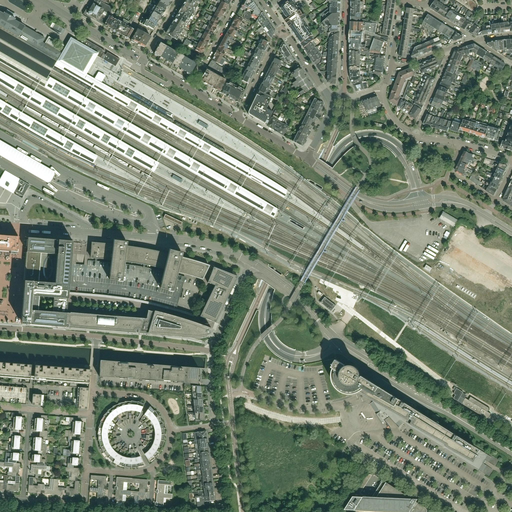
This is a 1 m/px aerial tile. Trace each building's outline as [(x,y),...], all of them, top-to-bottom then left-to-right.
[(110,15),(113,9),(112,9),(113,9),(97,0),(94,0),(90,9),(87,7),(83,14),(103,26),(109,16),(110,15)] [(197,6),(187,0),(186,0),(184,4),(184,5),(184,6),(183,7),(193,13),(194,12),(197,6)] [(228,6),(217,0),(213,0),(216,2),(220,4),(219,6),(225,10),(228,6)] [(251,15),(256,5),(252,0),(244,0),(237,15),(236,16),(242,19),(243,18),(248,21),(249,18),(251,15)] [(290,0),(288,2),(288,1),(286,3),(280,7),(280,8),(282,10),(282,11),(284,13),(283,13),(284,13),(286,16),(288,19),(285,21),(286,24),(287,24),(289,26),(289,27),(293,32),(292,32),(295,35),(299,41),(298,41),(301,44),(304,48),(313,41),(314,40),(312,36),(313,35),(300,17),(303,15),(302,13),(300,11),(300,10),(292,0),(290,0)] [(434,0),(430,8),(434,10),(439,2),(437,1),(437,0),(434,0)] [(448,0),(446,0),(445,2),(444,2),(437,13),(441,15),(446,7),(445,6),(448,0)] [(437,13),(444,2),(443,1),(441,3),(439,2),(434,10),(437,13)] [(168,7),(167,7),(167,6),(159,2),(156,7),(164,11),(165,9),(166,9),(168,7)] [(453,22),(458,14),(456,13),(459,9),(461,10),(463,7),(459,4),(458,6),(456,9),(449,20),(453,22)] [(225,10),(219,6),(217,9),(213,7),(211,5),(210,7),(212,9),(223,15),(225,10)] [(257,18),(260,11),(256,5),(251,15),(257,18)] [(445,18),(452,7),(450,6),(448,8),(447,8),(446,7),(441,15),(445,18)] [(163,13),(164,11),(156,7),(153,12),(161,16),(162,16),(163,14),(163,13)] [(193,13),(183,7),(183,8),(182,7),(179,12),(190,18),(193,13)] [(223,15),(212,9),(210,7),(208,9),(211,11),(215,13),(214,15),(220,19),(223,15)] [(321,14),(325,20),(327,18),(332,14),(340,14),(340,11),(340,7),(330,9),(329,9),(329,8),(321,14)] [(454,9),(452,7),(445,18),(449,20),(456,9),(454,8),(454,9)] [(465,12),(467,10),(467,9),(463,7),(461,10),(458,15),(458,14),(453,22),(456,25),(462,17),(460,16),(463,11),(465,12)] [(84,77),(86,74),(97,56),(98,53),(76,40),(71,37),(61,53),(43,42),(45,38),(24,27),(24,26),(14,21),(15,19),(9,16),(4,13),(3,14),(0,12),(0,61),(44,87),(50,77),(48,76),(54,66),(56,61),(66,67),(81,75),(84,77)] [(158,21),(161,16),(153,12),(150,17),(158,21)] [(190,18),(179,12),(176,17),(186,24),(190,18)] [(468,16),(467,16),(466,18),(460,27),(464,30),(474,14),(471,12),(470,13),(472,15),(471,16),(470,18),(469,18),(468,20),(467,19),(468,17),(467,17),(468,16)] [(267,19),(261,13),(260,14),(256,21),(260,25),(267,19)] [(220,19),(214,15),(212,18),(208,15),(206,14),(205,16),(218,23),(220,19)] [(327,18),(325,20),(319,25),(321,27),(331,20),(340,20),(340,14),(332,14),(327,18)] [(468,32),(473,23),(471,22),(474,18),(473,17),(474,14),(464,30),(468,32)] [(110,28),(115,19),(113,18),(114,17),(110,15),(109,16),(103,26),(107,28),(108,27),(110,28)] [(435,19),(428,15),(421,26),(428,30),(435,19)] [(466,18),(467,16),(466,15),(464,18),(462,17),(456,25),(460,27),(466,18)] [(218,23),(205,16),(204,18),(206,19),(206,20),(210,22),(209,24),(216,28),(218,23)] [(242,19),(236,16),(233,21),(244,27),(245,24),(241,22),(242,20),(242,19)] [(157,24),(158,21),(150,17),(148,21),(147,22),(155,27),(155,26),(156,26),(157,25),(157,24)] [(186,24),(176,17),(173,23),(183,29),(186,24)] [(140,23),(139,25),(146,29),(146,28),(148,28),(147,30),(152,33),(153,31),(153,32),(156,27),(155,27),(147,22),(148,21),(142,18),(139,23),(140,23)] [(115,32),(122,22),(118,19),(118,21),(115,19),(110,28),(112,30),(113,31),(113,32),(115,32)] [(259,32),(270,23),(267,19),(260,25),(261,27),(257,30),(254,33),(255,34),(259,32)] [(433,30),(438,22),(435,19),(428,30),(430,32),(432,33),(433,30)] [(477,26),(478,25),(477,24),(479,21),(477,19),(476,21),(475,21),(473,23),(468,32),(472,35),(477,26)] [(339,26),(340,20),(331,20),(321,27),(320,27),(317,30),(317,31),(321,35),(325,31),(329,28),(331,26),(339,26)] [(122,35),(127,26),(125,25),(126,24),(122,22),(115,32),(117,33),(117,34),(119,34),(120,35),(120,34),(122,35)] [(375,34),(376,24),(372,23),(366,23),(361,23),(351,22),(350,28),(357,28),(358,28),(375,34)] [(437,31),(442,24),(438,22),(433,30),(434,31),(436,29),(437,30),(437,31)] [(183,29),(173,23),(169,28),(180,35),(183,29)] [(216,28),(209,24),(208,26),(204,24),(202,23),(201,23),(200,25),(202,26),(213,32),(216,28)] [(266,33),(273,27),(270,23),(259,32),(260,34),(264,31),(266,33)] [(463,39),(463,37),(442,24),(437,31),(438,32),(438,31),(444,34),(443,35),(444,36),(442,39),(444,40),(448,43),(449,44),(463,39)] [(472,35),(474,36),(476,36),(482,26),(479,24),(478,25),(477,26),(472,35)] [(213,32),(202,26),(200,25),(199,27),(201,28),(205,30),(204,33),(211,36),(213,32)] [(236,31),(237,29),(231,25),(228,30),(239,35),(240,33),(236,31)] [(476,36),(487,34),(485,25),(484,25),(483,26),(482,26),(476,36)] [(128,39),(133,30),(127,26),(122,35),(124,37),(124,38),(127,39),(128,39)] [(328,33),(328,37),(328,38),(329,38),(329,39),(330,39),(332,37),(332,33),(339,32),(339,26),(331,26),(329,28),(329,33),(328,33)] [(268,43),(274,32),(274,29),(273,27),(266,33),(264,34),(266,37),(264,41),(268,43)] [(180,35),(169,28),(166,34),(176,40),(180,35)] [(375,34),(358,28),(357,28),(350,28),(350,31),(356,31),(374,38),(375,38),(379,39),(380,36),(375,34)] [(137,44),(143,33),(136,29),(130,40),(131,40),(131,41),(131,42),(132,42),(133,43),(134,43),(134,42),(137,44)] [(211,36),(204,33),(203,35),(199,33),(196,31),(195,33),(198,35),(208,41),(211,36)] [(374,38),(356,31),(350,31),(350,36),(363,37),(364,39),(369,40),(373,42),(374,38)] [(339,38),(339,37),(339,33),(339,32),(332,33),(332,37),(330,39),(329,42),(338,43),(338,41),(339,40),(339,38)] [(143,48),(150,37),(143,33),(137,44),(137,45),(139,46),(140,46),(143,48)] [(208,41),(198,35),(195,33),(194,35),(197,37),(201,39),(199,41),(206,45),(209,41),(208,41)] [(231,40),(233,37),(226,34),(224,38),(234,44),(237,46),(238,44),(235,42),(231,40)] [(433,50),(437,48),(432,35),(430,36),(432,40),(429,41),(433,50)] [(436,39),(435,35),(433,36),(433,35),(432,35),(437,48),(442,47),(438,38),(436,39)] [(79,36),(76,40),(75,43),(97,56),(100,58),(103,54),(105,51),(79,36)] [(373,42),(369,40),(364,39),(363,37),(350,36),(350,42),(350,43),(350,44),(366,46),(371,46),(373,42)] [(60,52),(64,46),(48,37),(45,43),(60,52)] [(268,43),(264,41),(256,37),(256,38),(255,39),(256,40),(255,42),(266,48),(268,43)] [(429,52),(423,40),(424,40),(423,37),(421,38),(422,41),(421,41),(423,44),(420,45),(424,54),(429,52)] [(234,44),(224,38),(221,42),(228,46),(229,44),(233,46),(236,47),(237,46),(234,44)] [(385,55),(388,42),(379,39),(375,38),(371,49),(365,48),(366,46),(350,44),(350,45),(350,49),(364,51),(370,52),(372,53),(374,53),(385,55)] [(433,50),(429,41),(427,42),(426,39),(424,40),(423,40),(429,52),(433,50)] [(206,45),(199,41),(198,44),(194,41),(192,40),(191,42),(193,43),(196,45),(204,49),(206,45)] [(315,49),(318,47),(317,47),(315,44),(313,42),(313,41),(304,48),(308,54),(315,49)] [(495,51),(494,41),(488,42),(487,46),(495,51)] [(204,49),(196,45),(191,42),(190,42),(189,44),(195,47),(194,47),(196,48),(194,50),(201,54),(204,49)] [(226,48),(228,46),(221,42),(219,47),(229,53),(232,54),(233,52),(230,51),(226,48)] [(266,48),(255,42),(254,42),(252,46),(264,52),(266,48)] [(160,57),(166,46),(160,43),(154,54),(154,55),(156,56),(157,56),(160,57)] [(288,50),(284,43),(282,43),(278,50),(281,54),(288,50)] [(424,54),(420,45),(420,44),(418,45),(419,46),(416,47),(420,56),(424,54)] [(473,53),(475,45),(474,44),(466,47),(467,50),(469,50),(470,54),(473,53)] [(166,61),(172,50),(166,46),(160,57),(159,58),(163,60),(163,59),(166,61)] [(264,52),(252,46),(251,48),(252,48),(250,51),(254,53),(261,57),(264,52)] [(229,53),(219,47),(217,51),(223,55),(224,52),(228,55),(231,56),(232,54),(229,53)] [(420,56),(416,47),(415,48),(413,53),(411,57),(412,57),(413,59),(420,56)] [(470,54),(469,50),(467,50),(466,47),(459,49),(466,55),(467,56),(467,57),(468,57),(469,57),(470,57),(469,54),(470,54)] [(311,58),(318,53),(315,49),(308,54),(309,56),(310,58),(311,58)] [(369,54),(370,52),(364,51),(350,49),(350,51),(350,54),(360,56),(360,54),(366,55),(365,57),(369,58),(370,54),(369,54)] [(466,58),(468,57),(467,57),(467,56),(466,55),(459,49),(458,49),(455,50),(451,59),(463,64),(461,63),(462,62),(460,62),(462,57),(466,58)] [(172,64),(178,53),(172,50),(166,61),(166,62),(168,63),(169,63),(172,64)] [(280,61),(291,54),(288,50),(281,54),(283,57),(279,59),(277,57),(275,59),(277,60),(280,61)] [(222,57),(223,55),(217,51),(216,51),(214,56),(225,61),(227,63),(229,61),(226,59),(222,57)] [(261,57),(254,53),(253,55),(245,51),(243,53),(259,61),(261,57)] [(105,55),(103,54),(100,58),(114,66),(115,67),(119,60),(107,52),(105,55)] [(321,58),(321,57),(322,55),(320,52),(318,53),(311,58),(311,59),(312,61),(313,61),(314,63),(320,59),(321,58)] [(178,68),(184,57),(178,53),(172,64),(174,66),(174,67),(177,68),(178,68)] [(259,61),(243,53),(243,55),(251,59),(249,62),(257,66),(259,61)] [(287,65),(295,60),(291,54),(280,61),(283,63),(284,62),(283,61),(284,60),(287,65)] [(440,66),(442,61),(443,59),(440,55),(436,57),(437,58),(436,59),(436,58),(432,59),(436,68),(440,66)] [(490,55),(486,62),(488,63),(488,62),(490,63),(494,57),(490,55)] [(225,61),(214,56),(212,60),(218,64),(219,61),(223,63),(224,63),(228,66),(229,64),(228,64),(227,63),(225,61)] [(184,71),(190,60),(184,57),(178,68),(180,69),(180,70),(183,72),(184,71)] [(494,57),(490,63),(490,64),(489,66),(492,68),(498,59),(494,57)] [(286,65),(283,63),(280,61),(277,60),(275,59),(274,58),(272,63),(279,67),(280,65),(285,67),(289,69),(290,67),(287,66),(286,65)] [(436,68),(432,59),(427,61),(431,71),(432,73),(434,72),(433,71),(433,69),(434,68),(435,70),(436,70),(436,69),(436,68)] [(463,64),(451,59),(449,63),(459,67),(459,66),(459,64),(463,66),(463,64)] [(496,70),(501,62),(498,59),(492,68),(493,68),(496,70)] [(190,75),(196,64),(190,60),(184,71),(186,73),(186,74),(189,75),(189,74),(190,75)] [(469,68),(471,69),(478,72),(482,65),(479,64),(477,63),(474,62),(472,61),(471,60),(467,67),(469,68)] [(95,78),(86,74),(84,77),(81,75),(66,67),(56,61),(54,66),(82,82),(150,122),(285,199),(289,192),(284,189),(269,179),(155,114),(110,88),(102,82),(95,78)] [(431,71),(427,61),(422,63),(427,73),(427,72),(427,71),(429,71),(429,72),(431,72),(431,71)] [(207,84),(216,68),(217,65),(211,62),(200,81),(203,82),(203,83),(204,84),(205,84),(207,84)] [(257,66),(249,62),(248,64),(244,62),(243,64),(255,70),(257,66)] [(499,76),(505,64),(501,62),(496,70),(497,70),(498,70),(496,75),(499,77),(499,76)] [(278,69),(279,67),(272,63),(269,67),(281,73),(283,71),(278,69)] [(419,65),(419,66),(418,66),(422,75),(424,75),(423,73),(425,72),(425,73),(427,73),(422,63),(419,65)] [(458,70),(459,67),(449,63),(448,67),(460,72),(461,73),(462,71),(460,70),(459,70),(458,70)] [(255,70),(243,64),(242,66),(246,68),(245,71),(252,74),(255,70)] [(213,88),(223,69),(217,65),(216,68),(207,84),(209,86),(213,88)] [(304,73),(301,69),(300,68),(299,68),(298,66),(294,69),(295,71),(291,74),(294,79),(303,73),(304,73)] [(281,73),(269,67),(267,72),(275,76),(276,73),(280,76),(281,73)] [(460,72),(448,67),(446,71),(458,76),(459,74),(460,72)] [(404,87),(406,82),(406,81),(406,80),(411,78),(411,77),(414,76),(411,68),(406,70),(402,72),(399,73),(398,75),(397,79),(395,84),(393,88),(393,89),(393,88),(393,89),(391,93),(392,93),(389,101),(393,104),(397,106),(398,104),(400,98),(401,97),(403,92),(404,87)] [(219,92),(225,81),(229,72),(223,69),(213,88),(213,89),(214,90),(215,90),(216,90),(219,92)] [(360,77),(360,71),(350,70),(351,78),(351,79),(360,77)] [(159,163),(0,71),(0,83),(13,92),(30,102),(43,110),(153,173),(159,163)] [(252,74),(245,71),(244,73),(239,71),(238,73),(250,79),(252,74)] [(458,76),(446,71),(444,75),(457,80),(458,76)] [(274,78),(275,76),(267,72),(265,76),(277,82),(278,80),(273,78),(274,78)] [(336,83),(336,76),(336,75),(336,73),(328,72),(328,79),(327,79),(327,82),(328,83),(331,83),(331,84),(332,85),(334,85),(335,84),(335,83),(336,83)] [(250,79),(238,73),(238,74),(237,75),(242,77),(240,80),(242,81),(243,81),(248,84),(250,79)] [(293,86),(306,77),(306,76),(305,76),(303,73),(294,79),(296,81),(292,84),(292,85),(289,87),(290,88),(293,86)] [(458,82),(458,81),(457,80),(444,75),(443,79),(452,83),(452,82),(455,83),(456,82),(457,82),(458,82)] [(277,82),(265,76),(263,81),(270,85),(272,82),(276,84),(277,82)] [(248,191),(50,77),(44,87),(267,214),(275,218),(280,210),(278,209),(248,191)] [(300,88),(309,82),(307,79),(306,77),(293,86),(290,88),(290,89),(294,87),(295,88),(298,86),(300,88)] [(364,82),(363,79),(361,79),(360,77),(351,79),(353,85),(362,82),(364,82)] [(431,87),(433,83),(424,79),(423,79),(422,82),(422,83),(423,83),(431,87)] [(451,84),(452,83),(443,79),(441,82),(454,88),(455,87),(451,85),(451,84)] [(226,95),(231,84),(225,81),(219,92),(226,95)] [(269,87),(270,85),(263,81),(261,85),(273,91),(274,89),(269,87)] [(300,96),(313,87),(311,85),(312,85),(310,82),(309,82),(300,88),(302,91),(298,93),(300,95),(300,96)] [(368,89),(367,84),(366,82),(364,82),(362,82),(353,85),(356,92),(364,90),(368,89)] [(406,96),(407,93),(409,90),(410,87),(411,83),(409,82),(404,94),(403,98),(405,99),(406,97),(406,96)] [(454,88),(441,82),(439,86),(449,90),(450,88),(453,89),(454,88)] [(430,91),(431,87),(423,83),(422,83),(420,86),(421,87),(430,91)] [(232,99),(238,87),(231,84),(226,95),(225,96),(232,99)] [(273,91),(261,85),(258,90),(266,94),(267,91),(272,93),(273,91)] [(419,91),(428,94),(430,91),(421,87),(420,86),(419,86),(418,85),(416,89),(419,90),(418,90),(419,91)] [(232,100),(239,103),(245,90),(238,87),(232,99),(232,100)] [(266,125),(271,114),(272,112),(266,109),(271,97),(258,91),(256,95),(253,101),(251,105),(249,108),(248,112),(247,113),(248,114),(248,115),(249,115),(253,118),(254,119),(255,119),(258,121),(263,124),(264,124),(266,125)] [(426,98),(415,93),(414,95),(413,97),(425,102),(426,98)] [(324,104),(323,103),(318,95),(314,99),(310,108),(319,112),(321,109),(321,110),(322,107),(324,104)] [(381,106),(376,96),(363,101),(362,102),(362,103),(365,110),(367,111),(381,106)] [(401,109),(405,112),(409,103),(407,102),(409,98),(408,97),(406,96),(406,97),(405,99),(405,100),(401,109)] [(425,102),(413,97),(412,97),(411,98),(414,100),(414,101),(413,102),(414,102),(423,106),(425,102)] [(0,113),(2,115),(15,123),(29,131),(33,133),(50,142),(90,163),(93,164),(98,156),(90,152),(52,129),(22,113),(0,99),(0,113)] [(412,109),(414,105),(413,105),(414,102),(413,102),(412,101),(411,104),(409,103),(405,112),(409,114),(412,109)] [(417,117),(421,110),(414,105),(412,109),(413,109),(409,115),(410,116),(410,117),(411,118),(412,118),(413,117),(415,119),(416,118),(416,119),(417,118),(417,117)] [(318,115),(319,112),(310,108),(305,116),(315,121),(317,118),(318,115)] [(431,127),(435,117),(437,113),(435,113),(436,110),(434,108),(434,109),(433,111),(432,113),(427,126),(431,127)] [(441,119),(444,111),(445,111),(443,110),(442,111),(441,113),(439,118),(435,128),(439,129),(443,119),(443,120),(441,119)] [(427,126),(432,113),(431,112),(430,112),(429,115),(427,115),(423,125),(427,126)] [(435,117),(431,127),(435,128),(439,118),(441,113),(440,113),(439,112),(437,117),(435,117)] [(443,131),(450,113),(448,112),(445,118),(446,118),(445,120),(443,119),(439,129),(443,131)] [(447,132),(451,122),(449,121),(451,116),(451,114),(450,113),(443,131),(447,132)] [(314,124),(315,121),(305,116),(301,125),(311,129),(311,130),(312,126),(313,127),(314,124)] [(469,122),(466,132),(467,132),(468,132),(472,134),(476,121),(472,120),(473,116),(471,116),(470,119),(469,122)] [(272,118),(266,126),(272,129),(277,121),(272,118)] [(453,122),(450,130),(458,133),(459,132),(462,121),(455,118),(453,122)] [(466,132),(469,122),(470,119),(467,119),(466,121),(463,120),(462,121),(459,132),(461,133),(462,132),(463,131),(465,132),(466,132)] [(277,121),(272,129),(277,132),(282,124),(282,123),(282,124),(282,122),(278,120),(277,121)] [(478,135),(482,123),(480,123),(476,121),(472,134),(476,135),(477,135),(478,135)] [(488,125),(484,124),(482,123),(478,135),(478,136),(479,136),(479,135),(481,136),(484,137),(488,125)] [(282,136),(287,127),(288,127),(282,124),(277,132),(282,136)] [(309,132),(311,129),(301,125),(297,133),(307,138),(308,135),(310,132),(309,132)] [(491,139),(495,127),(488,125),(484,137),(485,138),(485,137),(488,139),(489,139),(490,139),(491,139)] [(497,141),(498,141),(498,139),(500,135),(500,132),(501,131),(501,129),(495,127),(491,139),(492,140),(493,140),(494,140),(497,141)] [(305,141),(307,138),(297,133),(293,142),(302,147),(304,143),(304,144),(305,141)] [(12,152),(13,152),(14,153),(15,153),(16,152),(17,152),(18,151),(20,147),(24,141),(15,136),(11,143),(8,148),(2,145),(0,148),(0,152),(2,154),(0,156),(0,168),(4,171),(5,171),(11,162),(11,161),(11,160),(11,159),(11,158),(10,158),(10,157),(9,157),(12,152)] [(511,151),(511,143),(507,142),(505,141),(501,140),(498,139),(496,146),(509,151),(510,150),(511,151)] [(54,172),(0,140),(0,155),(47,183),(50,181),(54,175),(54,172)] [(35,155),(33,159),(33,160),(32,161),(32,162),(33,163),(33,164),(34,164),(34,165),(35,165),(32,170),(31,169),(30,169),(29,169),(28,169),(27,170),(26,171),(21,180),(30,185),(31,186),(32,186),(35,181),(39,175),(42,177),(45,173),(45,171),(46,170),(42,168),(45,163),(49,156),(40,151),(41,151),(38,150),(35,155)] [(462,155),(462,156),(470,160),(476,163),(477,160),(472,158),(473,155),(466,152),(463,153),(462,155)] [(476,163),(470,160),(462,156),(461,158),(460,161),(468,166),(469,163),(471,164),(471,163),(473,164),(474,164),(475,164),(476,163)] [(467,168),(468,166),(460,161),(458,166),(457,165),(457,167),(468,172),(470,172),(471,173),(472,171),(469,170),(470,169),(467,168)] [(507,167),(506,165),(500,163),(497,162),(496,164),(494,163),(493,165),(505,171),(506,170),(507,167)] [(505,171),(493,165),(491,165),(490,164),(489,164),(489,165),(488,166),(494,169),(496,170),(495,172),(503,176),(504,172),(505,172),(505,171)] [(455,170),(456,172),(465,178),(467,174),(468,175),(470,172),(468,172),(457,167),(456,168),(455,170)] [(14,191),(21,180),(18,179),(15,177),(10,174),(8,173),(5,171),(4,171),(0,178),(0,186),(13,194),(14,191)] [(503,176),(495,172),(494,174),(491,173),(491,174),(487,172),(486,173),(489,175),(501,180),(501,179),(503,176)] [(500,182),(501,180),(489,175),(488,177),(492,179),(491,181),(498,185),(500,182)] [(14,191),(23,196),(30,185),(21,180),(14,191)] [(498,185),(491,181),(489,184),(482,180),(481,182),(484,184),(496,190),(497,189),(497,188),(498,185)] [(496,190),(484,184),(482,188),(492,195),(494,194),(496,191),(496,190)] [(511,203),(511,202),(511,199),(504,196),(502,199),(503,201),(511,206),(511,203)] [(458,220),(443,212),(439,219),(453,227),(458,220)] [(182,222),(165,214),(164,218),(181,226),(182,222)] [(445,242),(447,239),(448,236),(438,230),(435,236),(445,242)] [(0,250),(10,251),(10,250),(10,251),(10,254),(17,254),(17,247),(18,247),(19,238),(19,237),(0,235),(0,250)] [(66,324),(67,313),(68,292),(72,241),(28,238),(28,239),(23,301),(21,324),(66,327),(66,324)] [(123,272),(123,269),(124,261),(151,266),(164,269),(161,280),(159,288),(172,291),(174,283),(175,281),(177,272),(190,276),(197,278),(202,279),(209,266),(201,263),(188,259),(181,257),(182,253),(169,250),(168,253),(168,254),(140,248),(126,246),(127,242),(113,240),(113,244),(113,245),(113,244),(113,245),(99,243),(92,243),(90,258),(104,259),(111,260),(110,271),(109,279),(122,281),(123,272)] [(75,241),(72,241),(68,292),(106,296),(138,299),(175,309),(197,316),(210,285),(194,279),(161,269),(127,263),(89,259),(91,243),(88,242),(75,241)] [(229,294),(237,276),(213,267),(212,270),(207,283),(215,285),(213,288),(212,288),(212,289),(213,290),(200,316),(215,322),(228,295),(229,296),(230,294),(229,294)] [(318,296),(316,300),(331,312),(336,306),(325,297),(323,300),(318,296)] [(208,335),(209,334),(210,334),(210,333),(211,332),(211,331),(212,331),(212,330),(202,326),(198,325),(195,324),(191,322),(185,320),(180,319),(174,317),(169,315),(164,314),(159,313),(155,312),(147,310),(147,311),(148,311),(146,319),(139,318),(138,330),(137,332),(138,332),(138,333),(137,333),(137,332),(137,333),(171,336),(195,338),(197,338),(199,338),(201,338),(202,337),(204,337),(206,336),(207,336),(208,335)] [(68,327),(67,327),(136,333),(136,332),(135,332),(136,330),(138,330),(139,318),(70,313),(67,313),(66,324),(68,324),(68,327)] [(199,373),(199,369),(199,368),(100,360),(99,365),(99,366),(99,369),(100,369),(99,371),(99,377),(100,377),(100,376),(184,383),(197,384),(198,382),(200,382),(199,377),(200,377),(199,376),(199,373)] [(492,457),(395,396),(362,376),(361,377),(360,377),(360,376),(360,375),(360,374),(360,373),(360,372),(359,371),(358,370),(358,369),(357,368),(356,368),(356,367),(355,367),(354,366),(353,366),(352,366),(351,366),(351,365),(349,365),(348,366),(347,366),(346,366),(346,367),(345,367),(344,367),(345,365),(336,360),(333,364),(332,364),(333,365),(332,367),(333,368),(333,369),(333,370),(332,371),(332,372),(332,373),(332,375),(332,376),(332,378),(332,379),(332,380),(333,381),(333,382),(333,383),(334,384),(334,385),(335,386),(336,387),(337,388),(337,389),(338,390),(339,391),(341,392),(342,392),(344,393),(345,393),(347,394),(348,394),(349,394),(350,394),(351,394),(352,394),(353,394),(354,394),(355,393),(354,392),(356,392),(357,391),(374,401),(371,403),(369,404),(382,424),(386,422),(390,429),(396,425),(399,428),(403,423),(482,473),(486,466),(492,470),(492,469),(495,466),(489,462),(492,457)] [(14,377),(15,364),(8,363),(7,377),(14,377)] [(22,378),(23,364),(15,364),(14,377),(22,378)] [(30,378),(31,365),(23,364),(22,378),(30,378)] [(42,379),(43,366),(35,365),(34,379),(42,379)] [(50,380),(51,366),(43,366),(42,379),(50,380)] [(57,381),(59,367),(51,366),(50,380),(57,381)] [(65,387),(66,368),(59,367),(57,381),(63,381),(62,387),(65,387)] [(73,387),(74,368),(66,368),(65,387),(73,387)] [(81,383),(82,369),(74,368),(73,387),(77,388),(78,382),(81,383)] [(89,383),(90,376),(91,376),(92,370),(91,370),(90,370),(82,369),(81,383),(89,383)] [(0,402),(26,405),(27,388),(0,385),(0,402)] [(201,393),(201,387),(201,386),(186,385),(186,387),(191,388),(192,392),(201,393)] [(87,409),(89,388),(78,387),(76,409),(87,409)] [(489,408),(471,397),(469,400),(465,398),(464,400),(460,397),(463,392),(457,388),(455,391),(453,394),(455,395),(453,398),(458,401),(487,419),(491,414),(487,412),(489,408)] [(43,406),(43,395),(33,394),(32,405),(43,406)] [(140,412),(144,404),(137,401),(137,402),(136,411),(140,412)] [(126,411),(125,402),(118,403),(118,404),(122,412),(126,411)] [(122,412),(118,404),(112,406),(113,407),(118,414),(122,412)] [(148,417),(154,411),(150,406),(149,406),(144,414),(143,415),(147,419),(148,417)] [(118,414),(113,407),(107,411),(108,411),(114,417),(118,414)] [(158,416),(155,410),(154,411),(148,417),(151,421),(158,416)] [(114,417),(108,411),(103,416),(104,416),(111,421),(114,417)] [(205,421),(204,414),(194,413),(190,412),(189,414),(194,415),(195,422),(200,421),(200,420),(205,421)] [(23,423),(23,418),(18,417),(18,413),(12,413),(11,417),(13,417),(13,423),(23,423)] [(44,425),(46,425),(47,416),(41,415),(41,419),(35,419),(34,424),(44,425)] [(111,421),(104,416),(100,422),(101,422),(109,425),(111,421)] [(161,422),(159,416),(158,416),(151,421),(153,425),(161,422)] [(82,428),(83,422),(77,422),(77,418),(69,417),(69,422),(73,422),(72,427),(82,428)] [(163,428),(162,421),(161,422),(153,425),(155,430),(163,428)] [(23,429),(23,423),(13,423),(11,423),(11,425),(10,425),(10,426),(9,426),(9,427),(9,428),(10,428),(10,429),(10,432),(17,433),(17,429),(23,429)] [(44,431),(44,425),(34,424),(34,430),(40,431),(39,434),(47,435),(48,431),(44,431)] [(76,437),(76,434),(82,434),(82,428),(72,427),(72,431),(68,430),(68,437),(69,437),(76,437)] [(198,439),(207,438),(206,431),(194,433),(194,440),(198,439)] [(21,443),(22,437),(16,436),(17,433),(10,432),(10,436),(12,436),(11,442),(21,443)] [(45,445),(46,439),(47,439),(47,435),(39,434),(39,438),(33,438),(33,444),(43,444),(43,445),(45,445)] [(81,447),(81,442),(76,441),(76,437),(69,437),(69,443),(71,443),(71,447),(81,447)] [(109,444),(107,439),(99,441),(100,447),(101,447),(109,444)] [(21,448),(21,443),(11,442),(11,445),(9,445),(9,449),(9,451),(15,452),(15,448),(21,448)] [(45,445),(43,445),(43,444),(33,444),(32,449),(38,450),(38,454),(46,454),(47,445),(45,445)] [(104,453),(111,448),(109,444),(101,447),(103,453),(104,453)] [(158,453),(162,447),(153,444),(151,448),(158,453)] [(80,453),(81,447),(71,447),(70,450),(67,450),(66,456),(74,457),(75,453),(80,453)] [(108,458),(114,451),(111,448),(104,453),(107,458),(108,458)] [(154,458),(159,453),(158,453),(151,448),(148,451),(154,458)] [(113,462),(118,454),(114,451),(108,458),(112,462),(113,462)] [(154,458),(148,451),(144,454),(149,462),(155,458),(154,458)] [(14,463),(14,459),(20,460),(21,454),(9,453),(8,459),(5,459),(5,462),(8,463),(14,463)] [(118,465),(122,457),(118,454),(113,462),(118,465)] [(45,466),(45,459),(42,459),(42,456),(32,455),(32,461),(37,461),(37,465),(45,466)] [(144,465),(140,457),(136,458),(138,467),(144,465)] [(67,468),(73,468),(74,464),(79,465),(80,459),(68,458),(67,463),(67,467),(67,468)] [(20,464),(14,463),(8,463),(5,462),(0,462),(0,466),(12,468),(12,472),(8,472),(7,475),(11,476),(15,476),(16,476),(16,473),(19,473),(20,464)] [(47,466),(45,466),(37,465),(31,465),(30,474),(36,474),(35,478),(38,478),(38,470),(46,470),(47,466)] [(78,478),(79,468),(73,468),(67,468),(67,467),(64,467),(63,472),(71,472),(71,477),(69,477),(69,480),(71,480),(71,481),(75,481),(75,477),(78,478)] [(307,469),(295,487),(303,492),(317,501),(325,506),(336,487),(329,482),(314,473),(314,474),(307,469)] [(426,508),(382,479),(381,480),(383,480),(372,497),(364,497),(360,494),(371,475),(368,473),(344,509),(400,511),(426,511),(427,511),(427,510),(427,509),(426,508)] [(105,486),(106,476),(91,475),(90,480),(98,480),(98,488),(104,489),(104,486),(105,486)] [(19,492),(20,476),(16,476),(15,476),(15,481),(8,481),(7,483),(7,486),(6,490),(9,490),(9,491),(19,492)] [(41,492),(41,491),(41,484),(38,484),(38,486),(33,485),(34,477),(29,477),(28,493),(37,493),(37,492),(41,492)] [(131,483),(132,478),(117,477),(116,486),(117,487),(117,490),(123,490),(124,482),(131,483)] [(146,489),(147,480),(132,478),(131,483),(139,484),(139,492),(145,492),(145,489),(146,489)] [(53,495),(54,479),(50,479),(49,487),(44,486),(45,484),(41,484),(41,491),(44,491),(44,494),(53,495)] [(62,495),(62,490),(66,490),(66,488),(58,487),(58,479),(54,479),(53,495),(62,495)] [(173,486),(173,482),(158,480),(157,490),(158,490),(158,493),(164,494),(165,486),(173,486)] [(78,497),(79,481),(75,481),(74,489),(69,488),(70,486),(66,486),(66,488),(66,490),(66,493),(69,493),(69,496),(78,497)] [(104,498),(105,489),(104,489),(98,488),(90,488),(89,492),(97,493),(97,501),(103,502),(103,498),(104,498)] [(131,491),(123,490),(117,490),(116,490),(115,499),(116,499),(116,503),(122,503),(123,495),(131,495),(131,491)] [(145,501),(146,492),(145,492),(139,492),(131,491),(131,495),(138,496),(138,504),(144,505),(144,501),(145,501)] [(172,499),(172,494),(164,494),(158,493),(157,493),(156,502),(157,502),(157,506),(163,506),(164,498),(172,499)] [(204,502),(214,501),(213,496),(198,498),(196,498),(197,507),(205,506),(204,502)]
